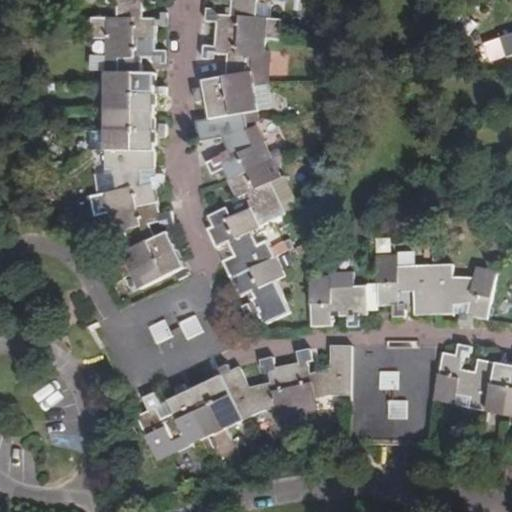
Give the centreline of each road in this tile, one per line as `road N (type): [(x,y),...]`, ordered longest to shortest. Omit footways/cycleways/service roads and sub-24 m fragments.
road 1 (residential): [(228,344),(201,296),(204,267),(187,225),(179,150),(187,0)]
road 2 (residential): [(0,255),(40,246),(77,264),(149,377),(228,344)]
road 3 (residential): [(228,344),(440,333),(511,342)]
road 4 (residential): [(205,511),(321,485),(471,496)]
road 5 (residential): [(99,511),(83,502),(92,461),(74,376),(47,351),(0,342)]
